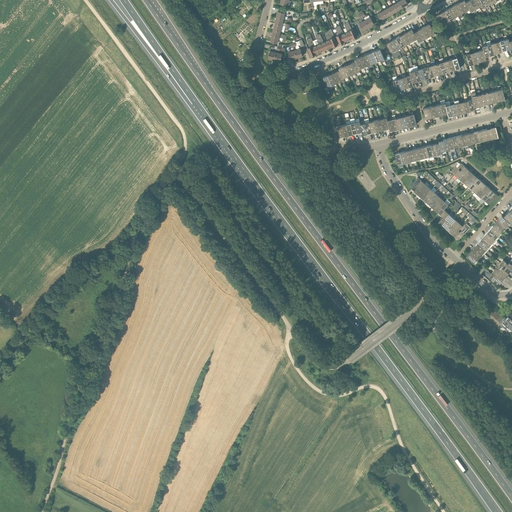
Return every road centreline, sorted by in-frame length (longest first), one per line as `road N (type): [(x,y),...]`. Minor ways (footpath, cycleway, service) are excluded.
road 1 (motorway): [(511,496),(146,0)]
road 2 (motorway): [(173,71),(495,511)]
road 3 (track): [(135,229),(52,483)]
road 4 (unclassified): [(348,358),(326,366),(312,357),(184,185)]
road 5 (unclassified): [(330,145),(339,173),(421,282),(423,297),(410,311)]
road 6 (track): [(0,364),(63,286),(135,229)]
road 7 (residential): [(423,10),(260,87)]
road 8 (track): [(183,134),(85,0)]
road 9 (track): [(369,385),(382,392),(405,454),(443,511)]
road 10 (residential): [(452,258),(387,170),(379,144)]
road 11 (track): [(292,330),(287,351),(313,387),(342,395),(369,385)]
